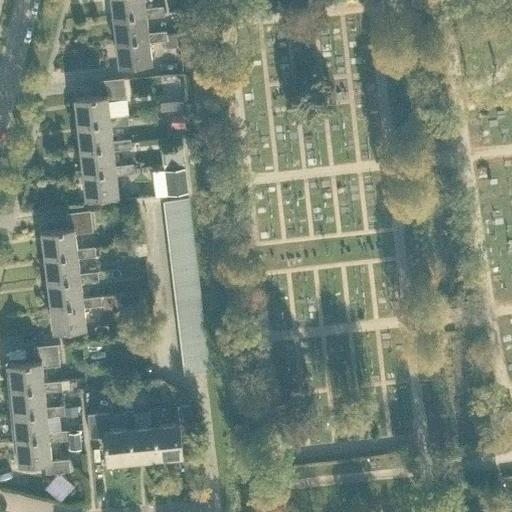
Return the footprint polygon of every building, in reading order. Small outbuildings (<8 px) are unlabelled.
[(146,10),(145,7),(144,0),(111,0),(113,14),(146,10)] [(149,35),(148,31),(146,16),(164,14),(163,4),(145,7),(146,10),(113,14),(116,39),(149,35)] [(149,40),(164,39),(165,46),(178,45),(176,32),(179,32),(178,23),(165,24),(165,29),(148,31),(149,35),(116,39),(119,64),(152,60),(149,40)] [(110,119),(110,115),(108,100),(126,98),(123,76),(99,79),(101,94),(75,97),(78,122),(110,119)] [(113,143),(112,139),(111,124),(128,122),(127,113),(110,115),(110,119),(78,122),(80,147),(113,143)] [(171,114),(171,127),(185,126),(184,113),(171,114)] [(115,168),(115,164),(113,149),(131,147),(130,138),(112,139),(113,143),(80,147),(83,171),(115,168)] [(116,173),(134,171),(133,162),(115,164),(115,168),(83,171),(86,197),(118,193),(116,173)] [(188,191),(185,166),(163,168),(166,194),(188,191)] [(163,200),(164,212),(190,209),(188,197),(163,200)] [(77,251),(77,247),(75,232),(92,230),(90,209),(66,212),(68,227),(42,230),(45,255),(77,251)] [(190,209),(164,212),(166,223),(191,220),(190,209)] [(166,223),(167,235),(192,232),(191,220),(166,223)] [(192,232),(167,235),(169,246),(194,243),(192,232)] [(145,253),(144,242),(131,243),(133,254),(145,253)] [(169,246),(170,258),(195,255),(194,243),(169,246)] [(80,276),(80,272),(78,257),(95,255),(94,245),(77,247),(77,251),(45,255),(48,280),(80,276)] [(195,255),(170,258),(171,269),(196,266),(195,255)] [(171,269),(173,281),(198,278),(196,266),(171,269)] [(83,300),(83,297),(81,281),(98,279),(97,270),(80,272),(80,276),(48,280),(51,304),(83,300)] [(198,278),(173,281),(174,292),(199,289),(198,278)] [(174,292),(175,304),(200,301),(199,289),(174,292)] [(84,306),(101,304),(100,295),(83,297),(83,300),(51,304),(54,330),(86,326),(84,306)] [(200,301),(175,304),(177,315),(202,312),(200,301)] [(177,315),(178,327),(203,324),(202,312),(177,315)] [(108,324),(95,325),(96,336),(109,335),(108,324)] [(203,324),(178,327),(179,338),(204,335),(203,324)] [(179,338),(181,350),(206,347),(204,335),(179,338)] [(44,385),(43,381),(42,365),(59,364),(57,343),(33,345),(35,360),(9,362),(11,388),(44,385)] [(206,347),(181,350),(182,361),(207,358),(206,347)] [(207,358),(182,361),(184,373),(209,370),(207,358)] [(46,409),(46,406),(44,390),(62,388),(61,379),(43,381),(44,385),(11,388),(14,412),(46,409)] [(124,409),(133,408),(132,397),(123,398),(124,409)] [(492,421),(505,427),(511,410),(511,407),(500,402),(492,421)] [(180,428),(192,427),(190,403),(177,404),(179,422),(160,424),(158,406),(149,407),(150,424),(154,424),(157,456),(182,454),(180,428)] [(49,434),(48,430),(47,415),(64,413),(64,406),(63,404),(46,406),(46,409),(14,412),(16,437),(49,434)] [(64,415),(76,413),(75,405),(64,406),(64,413),(64,415)] [(154,424),(150,424),(135,426),(133,408),(124,409),(126,427),(129,426),(132,459),(157,456),(154,424)] [(129,426),(126,427),(110,428),(108,411),(87,413),(90,437),(105,435),(107,461),(132,459),(129,426)] [(46,472),(70,469),(68,457),(51,459),(49,440),(67,438),(66,429),(48,430),(49,434),(16,437),(18,462),(45,460),(46,472)] [(68,432),(70,449),(81,448),(80,431),(68,432)]
